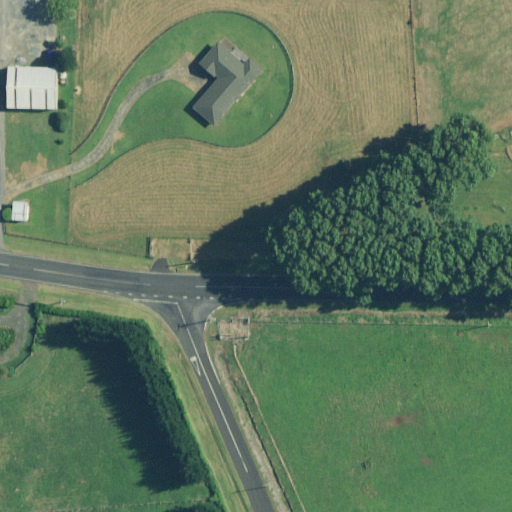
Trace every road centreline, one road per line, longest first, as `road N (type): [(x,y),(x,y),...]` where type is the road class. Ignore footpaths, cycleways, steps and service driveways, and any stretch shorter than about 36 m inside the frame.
road 1 (tertiary): [(511,293),(180,285)]
road 2 (unclassified): [(180,285),(182,319),(267,511)]
road 3 (tertiary): [(180,285),(0,263)]
